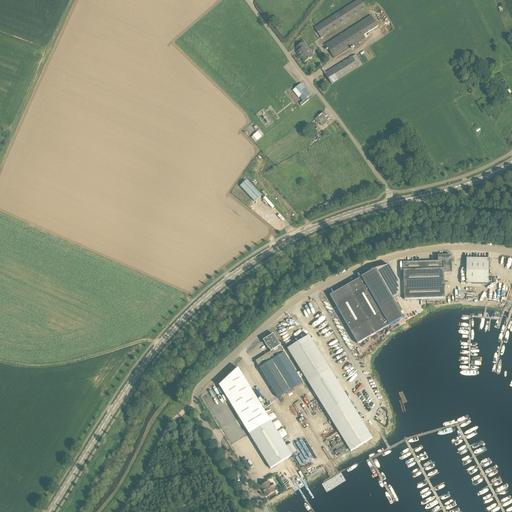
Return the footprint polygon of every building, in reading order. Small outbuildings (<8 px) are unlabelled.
[(321,38),(366,9),(360,0),(357,0),(315,28),(321,38)] [(371,15),(325,44),(335,59),(366,39),(364,35),(378,27),(371,15)] [(300,55),(305,62),(313,57),(304,42),(297,47),(299,51),(297,52),(299,56),(300,55)] [(352,56),(325,73),(332,85),(359,68),(358,67),(362,65),(356,54),(352,57),(352,56)] [(303,101),(311,95),(301,84),(296,88),(302,96),(300,97),(303,101)] [(323,125),(330,120),(324,112),(317,118),(323,125)] [(259,130),(252,136),(256,141),(263,135),(259,130)] [(240,187),(252,199),(255,202),(261,195),(259,192),(247,180),(240,187)] [(451,262),(451,261),(451,256),(438,257),(438,261),(403,263),(404,300),(445,298),(444,287),(444,273),(449,273),(451,273),(451,262)] [(489,284),(489,259),(466,258),(466,283),(489,284)] [(357,344),(389,326),(366,287),(361,278),(330,296),(357,344)] [(278,398),(279,398),(302,384),(280,347),(280,346),(273,334),(263,340),(268,349),(269,348),(271,351),(255,361),(278,398)] [(287,349),(290,353),(351,451),(372,438),(351,404),(309,336),(287,349)] [(270,469),(292,456),(238,368),(219,386),(249,434),(270,469)] [(267,497),(275,491),(274,489),(276,488),(273,483),(271,484),(269,481),(261,486),(267,497)]
